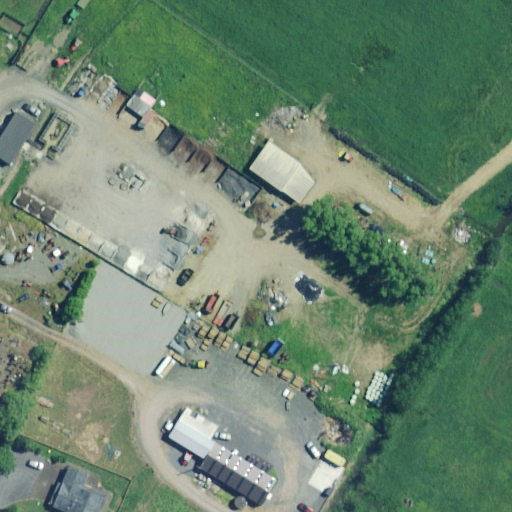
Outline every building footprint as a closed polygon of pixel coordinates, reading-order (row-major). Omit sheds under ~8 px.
[(306,169),(269,144),(261,157),(259,155),(249,170),(299,204),(315,180),(303,172),(306,169)] [(105,356),(90,348),(86,356),(100,364),(105,356)] [(218,427),(187,408),(169,437),(205,460),(200,468),(261,507),(277,481),(210,439),(218,427)] [(185,463),(178,455),(170,461),(178,470),(185,463)] [(87,475),(69,467),(61,485),(58,483),(49,505),(65,511),(100,511),(107,496),(83,486),(87,475)]
